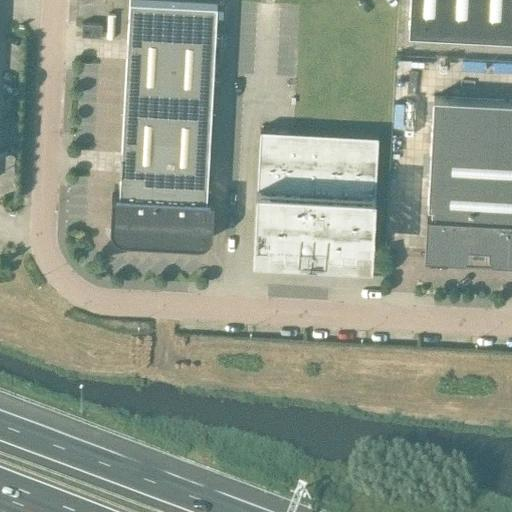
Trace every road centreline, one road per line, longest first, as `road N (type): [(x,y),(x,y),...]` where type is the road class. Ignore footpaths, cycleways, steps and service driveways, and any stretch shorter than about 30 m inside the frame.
road 1 (unclassified): [(511,328),(87,304),(35,248),(47,0)]
road 2 (motorway): [(231,511),(0,426)]
